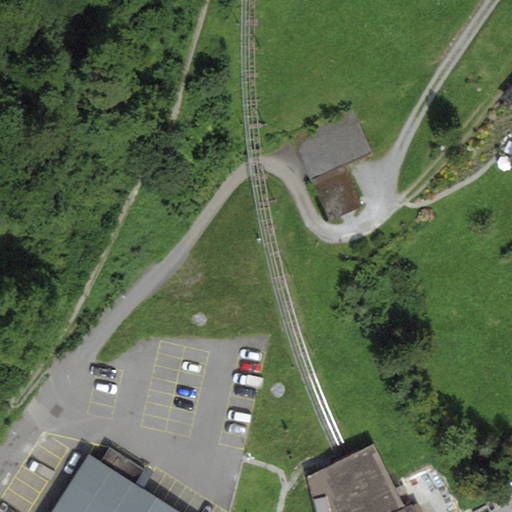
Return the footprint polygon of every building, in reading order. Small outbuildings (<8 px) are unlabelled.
[(312,179),(343,166),(372,152),(352,108),(286,138),(312,179)] [(312,179),(331,219),(361,205),(343,166),(312,179)] [(414,511),(411,504),(405,507),(373,444),(348,456),(322,469),(332,511),(414,511)] [(179,511),(142,488),(136,484),(145,470),(110,447),(101,462),(89,454),(52,511),(179,511)] [(136,484),(142,488),(151,474),(145,470),(136,484)]
